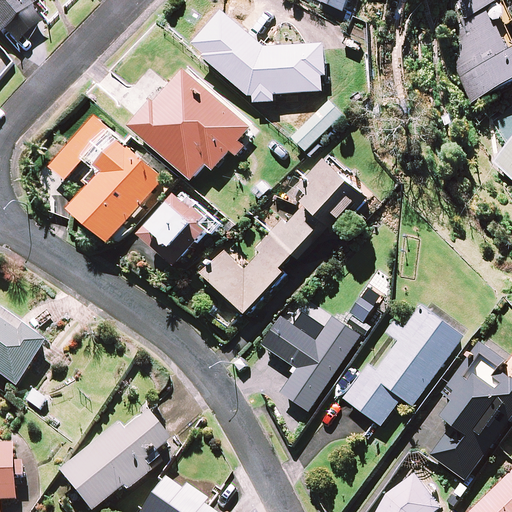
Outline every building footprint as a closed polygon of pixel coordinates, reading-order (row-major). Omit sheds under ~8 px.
[(0,0),(0,31),(2,34),(43,0),(0,0)] [(315,0),(348,14),(354,0),(315,0)] [(511,79),(511,0),(457,0),(497,87),(511,79)] [(269,49),(228,12),(195,47),(255,104),(278,104),(277,96),(331,92),(327,44),(269,49)] [(256,131),(193,74),(140,132),(196,184),(211,167),(217,173),(256,131)] [(347,118),(334,105),(297,140),(310,154),(347,118)] [(89,163),(98,172),(89,182),(94,187),(74,209),(87,221),(114,246),(170,184),(100,120),(55,169),(70,183),(89,163)] [(371,198),(330,158),(311,182),(320,192),(311,203),(347,232),(371,198)] [(184,270),(215,235),(219,238),(228,228),(224,225),(192,197),(152,242),(184,270)] [(248,269),(228,250),(211,268),(254,310),(291,274),(284,267),(319,238),(291,215),(248,269)] [(467,336),(423,305),(408,330),(393,326),(389,336),(403,341),(380,372),(372,366),(348,399),(385,427),(406,400),(419,406),(467,336)] [(50,343),(0,310),(0,377),(19,391),(50,343)] [(365,337),(335,316),(320,341),(283,319),(264,349),(299,370),(282,395),(313,415),(365,337)] [(511,423),(511,363),(483,341),(445,393),(459,402),(443,426),(453,431),(432,458),(469,485),(511,423)] [(50,401),(34,390),(26,403),(41,414),(50,401)] [(171,447),(150,413),(62,472),(89,511),(106,511),(156,479),(150,465),(171,447)] [(20,504),(19,482),(28,482),(27,465),(18,465),(18,450),(0,450),(0,511),(3,511),(3,505),(20,504)] [(444,511),(449,508),(424,474),(393,496),(384,511),(444,511)] [(511,511),(511,475),(469,511),(511,511)] [(217,511),(170,477),(143,511),(217,511)]
